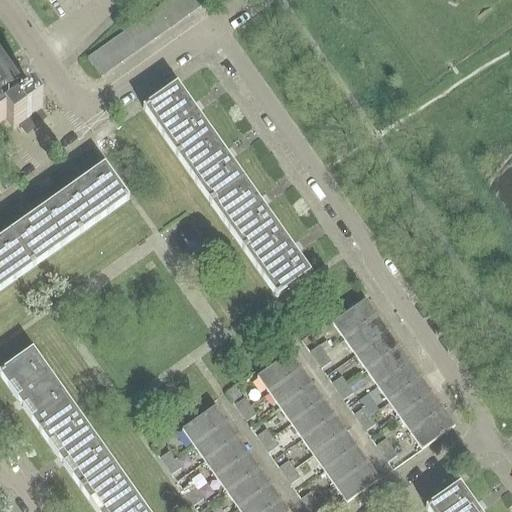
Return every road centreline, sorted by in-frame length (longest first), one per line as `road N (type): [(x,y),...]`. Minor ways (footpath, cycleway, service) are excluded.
road 1 (residential): [(489,437),(364,238),(214,28)]
road 2 (residential): [(92,115),(214,28)]
road 3 (residential): [(92,115),(1,0)]
road 4 (residential): [(384,511),(489,437)]
